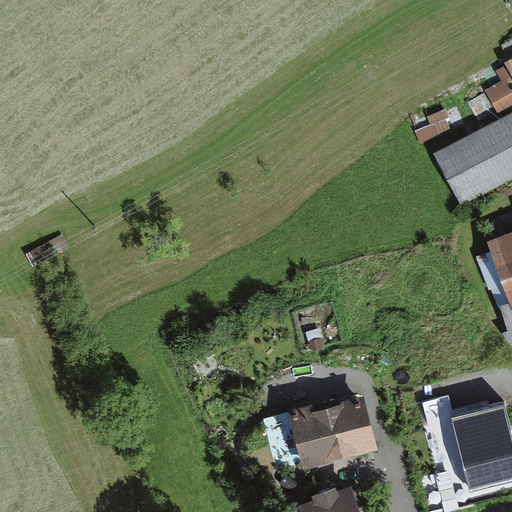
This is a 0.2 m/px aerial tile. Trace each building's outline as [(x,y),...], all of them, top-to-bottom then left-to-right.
[(511,66),(500,72),(511,96),(511,66)] [(511,104),(504,90),(482,103),(495,126),(511,116),(511,104)] [(511,189),(511,120),(425,165),(453,219),(511,189)] [(511,239),(481,251),(510,328),(511,326),(511,239)] [(444,511),(452,511),(511,496),(511,430),(505,402),(490,406),(489,401),(453,411),(449,395),(422,403),(428,424),(424,425),(436,474),(422,477),(430,511),(432,511),(444,509),(444,511)] [(285,418),(299,476),(375,456),(361,399),(285,418)] [(293,511),(363,511),(357,496),(349,499),(346,492),(332,498),(330,491),(303,502),(305,506),(293,510),(293,511)]
